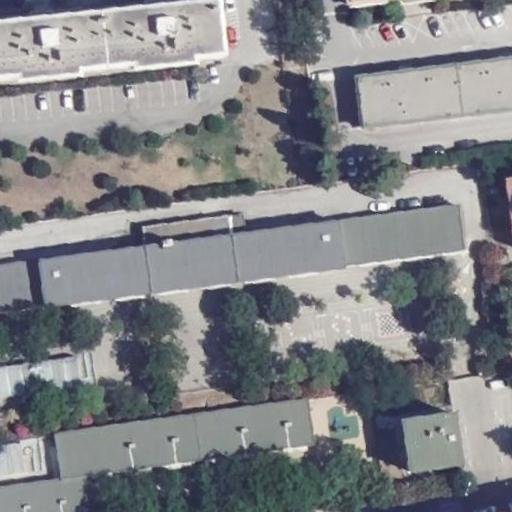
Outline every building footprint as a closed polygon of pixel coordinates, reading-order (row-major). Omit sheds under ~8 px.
[(0,74),(219,51),(213,0),(205,0),(151,6),(41,18),(0,22),(0,74)] [(511,60),(456,67),(355,80),(362,129),(511,109),(511,60)] [(511,179),(503,181),(510,240),(511,239),(511,179)] [(0,266),(0,312),(466,251),(459,205),(232,235),(229,217),(142,228),(144,247),(0,266)] [(90,477),(316,445),(309,399),(55,434),(61,480),(0,487),(0,511),(107,511),(107,510),(94,511),(90,477)] [(402,420),(410,471),(461,464),(454,413),(402,420)] [(0,444),(0,476),(40,474),(37,441),(0,444)]
